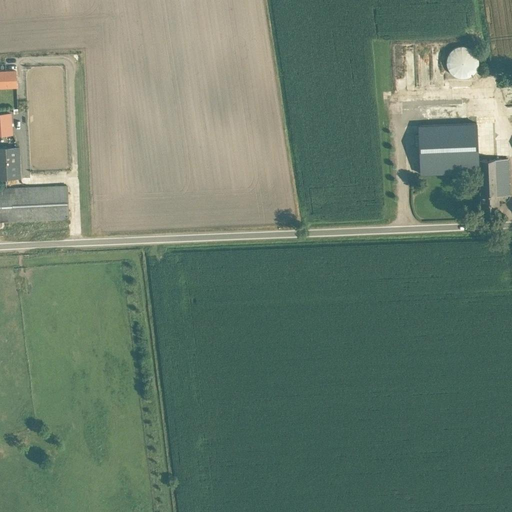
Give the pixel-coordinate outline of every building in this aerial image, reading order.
[(478,68),(478,65),(478,62),(477,59),(476,56),(474,54),(472,52),(469,50),(467,49),(463,48),(460,48),(457,49),(454,50),(452,52),(450,54),(448,57),(447,59),(446,62),(446,65),(446,69),(447,71),(449,74),(451,76),(454,78),(456,80),(459,80),(462,81),(465,80),(468,79),(471,78),(474,76),(476,74),(477,71),(478,68)] [(0,87),(17,87),(16,71),(0,71),(0,87)] [(12,113),(0,113),(0,134),(13,134),(12,113)] [(478,124),(420,126),(422,173),(479,170),(481,210),(480,210),(500,209),(499,209),(498,195),(510,194),(509,184),(508,158),(479,159),(478,124)] [(0,178),(21,178),(20,147),(0,147),(0,178)] [(0,221),(64,218),(69,218),(67,185),(0,188),(0,221)]
